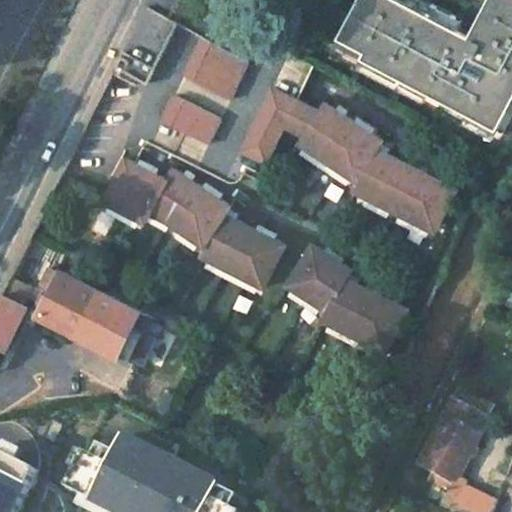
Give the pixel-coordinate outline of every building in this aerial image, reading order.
[(511,0),(486,0),(466,38),(395,0),(356,0),(336,38),(363,52),(360,58),(494,130),(511,96),(511,0)] [(145,79),(176,17),(153,6),(122,67),(145,79)] [(183,70),(230,93),(249,54),(201,31),(183,70)] [(318,104),(271,82),(242,144),(267,156),(284,119),(304,129),(318,104)] [(208,138),(221,112),(173,90),(162,115),(208,138)] [(304,139),(330,156),(352,113),(344,108),(339,106),(324,96),(320,105),(318,104),(304,129),(299,137),(304,139)] [(358,118),(352,113),(330,156),(351,169),(357,173),(360,175),(378,141),(380,136),(382,133),(366,123),(358,118)] [(369,119),(361,114),(358,118),(366,123),(369,119)] [(330,156),(304,139),(299,148),(346,178),(351,169),(330,156)] [(396,204),(417,161),(412,159),(382,144),(378,141),(360,175),(355,184),(361,187),(391,202),(396,204)] [(149,207),(167,174),(125,154),(104,195),(109,198),(140,213),(145,215),(149,207)] [(417,161),(422,163),(424,159),(415,155),(412,159),(417,161)] [(422,163),(417,161),(396,204),(400,207),(431,221),(436,224),(458,182),(442,173),(437,171),(422,163)] [(177,225),(203,182),(191,175),(183,169),(173,163),(167,174),(149,207),(177,225)] [(186,165),(183,169),(191,175),(194,170),(186,165)] [(209,180),(207,184),(215,190),(218,186),(209,180)] [(177,225),(204,242),(225,207),(228,203),(230,199),(215,190),(207,184),(203,182),(177,225)] [(387,211),(391,202),(361,187),(356,195),(387,211)] [(105,207),(135,222),(140,213),(109,198),(105,207)] [(232,265),(253,223),(235,214),(229,210),(225,207),(204,242),(200,249),(208,253),(232,265)] [(426,230),(431,221),(400,207),(396,215),(426,230)] [(265,281),(286,239),(253,223),(232,265),(259,278),(265,281)] [(322,299),(328,303),(348,271),(350,267),(352,263),(337,254),(329,248),(313,239),(288,278),(293,281),(322,299)] [(331,244),(329,248),(337,254),(340,249),(331,244)] [(255,287),(259,278),(232,265),(208,253),(204,262),(255,287)] [(74,278),(62,271),(39,315),(118,356),(141,311),(90,285),(93,280),(76,271),(74,278)] [(331,314),(357,328),(379,287),(357,276),(352,273),(348,271),(328,303),(331,305),(327,312),(331,314)] [(15,276),(8,293),(25,300),(32,284),(15,276)] [(322,299),(293,281),(288,290),(316,308),(322,299)] [(386,285),(384,290),(393,294),(395,289),(386,285)] [(379,287),(357,328),(382,341),(387,343),(409,302),(393,294),(384,290),(379,287)] [(22,303),(2,293),(0,297),(0,345),(1,346),(22,303)] [(377,350),(382,341),(357,328),(331,314),(327,323),(377,350)] [(463,401),(456,396),(420,465),(433,472),(429,480),(450,491),(441,507),(456,511),(465,511),(475,494),(456,483),(490,422),(460,406),(463,401)] [(160,422),(152,418),(147,429),(168,440),(174,428),(164,424),(160,422)] [(125,511),(130,502),(112,493),(119,479),(110,474),(126,443),(97,429),(82,460),(75,456),(53,500),(77,511),(125,511)]
